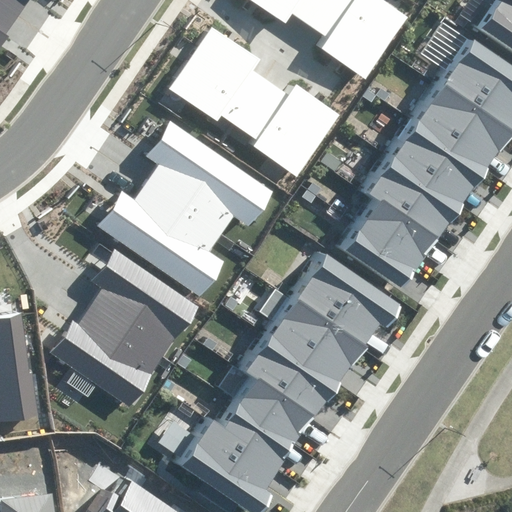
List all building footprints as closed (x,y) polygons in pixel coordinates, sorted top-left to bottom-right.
[(0,0),(0,45),(30,0),(0,0)] [(325,50),(366,78),(407,19),(380,0),(253,0),(285,22),(292,13),(331,41),(325,50)] [(511,0),(477,0),(317,242),(396,293),(511,117),(511,0)] [(254,146),(298,176),(340,114),(296,84),(288,95),(252,72),(260,61),(212,29),(171,89),(219,121),(222,117),(258,141),(254,146)] [(98,227),(199,297),(223,263),(207,252),(233,215),(248,225),(271,192),(169,121),(146,154),(160,163),(136,198),(124,190),(98,227)] [(52,352),(129,407),(200,310),(114,249),(93,279),(101,285),(52,352)] [(217,511),(363,305),(300,261),(163,457),(190,475),(178,492),(207,511),(217,511)] [(0,420),(38,414),(22,312),(0,315),(0,420)] [(176,511),(134,482),(123,498),(115,492),(100,511),(176,511)] [(52,511),(50,494),(1,501),(2,511),(52,511)]
